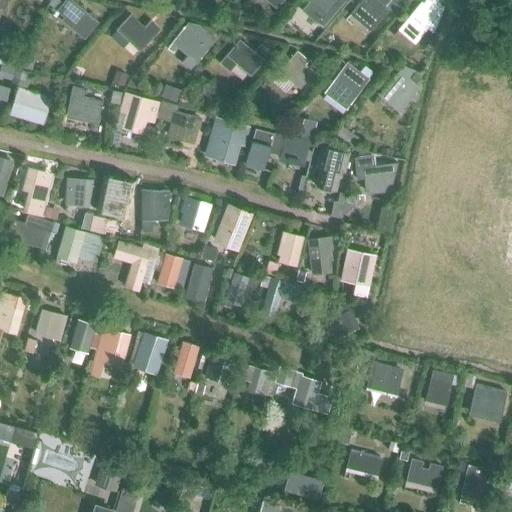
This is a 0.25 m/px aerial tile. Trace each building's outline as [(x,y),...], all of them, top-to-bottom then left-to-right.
[(56,9),(56,10),(63,16),(87,35),(98,21),(72,0),(63,0),(62,2),(56,9)] [(308,0),(301,9),(324,27),(346,1),(347,2),(349,0),(308,0)] [(361,0),(349,14),(369,31),(389,9),(393,12),(399,5),(392,0),(361,0)] [(424,0),(413,15),(410,13),(397,29),(393,34),(410,49),(414,44),(426,29),(432,34),(443,7),(439,5),(439,1),(436,0),(424,0)] [(229,7),(218,20),(236,24),(240,10),(229,7)] [(130,14),(116,29),(138,51),(160,29),(150,19),(144,27),(130,14)] [(184,26),(170,42),(187,55),(179,64),(188,72),(195,63),(216,39),(205,30),(198,38),(184,26)] [(239,39),(225,55),(217,62),(227,72),(235,64),(250,76),(270,52),(260,43),(253,51),(239,39)] [(0,64),(13,68),(17,51),(1,47),(0,50),(0,64)] [(280,72),(272,81),(284,92),(292,83),(299,89),(313,72),(304,65),(307,61),(296,51),(279,71),(280,72)] [(25,61),(18,58),(15,66),(22,69),(25,61)] [(346,61),(326,88),(347,104),(362,86),(368,78),(351,65),(346,61)] [(0,78),(10,81),(13,70),(0,66),(0,78)] [(399,69),(377,95),(398,112),(419,87),(399,69)] [(30,74),(13,70),(10,81),(11,81),(10,84),(26,88),(30,74)] [(116,70),(111,81),(123,86),(127,75),(116,70)] [(409,77),(416,83),(420,78),(414,72),(409,77)] [(164,84),(159,97),(175,103),(180,90),(164,84)] [(83,88),(71,85),(65,117),(97,123),(102,100),(82,96),(83,88)] [(51,97),(17,86),(8,114),(42,124),(51,97)] [(110,89),(108,101),(116,103),(119,91),(110,89)] [(141,132),(146,119),(152,121),(158,102),(125,92),(121,107),(127,108),(126,112),(125,112),(121,126),(141,132)] [(239,110),(246,115),(253,104),(246,99),(239,110)] [(166,136),(193,144),(201,117),(176,110),(177,105),(160,100),(156,117),(170,121),(166,136)] [(221,102),(218,114),(234,118),(237,106),(221,102)] [(210,136),(205,154),(212,156),(232,161),(238,142),(243,143),(248,127),(242,125),(215,118),(210,136)] [(287,121),(284,133),(299,137),(302,124),(287,121)] [(340,126),(333,137),(350,147),(357,137),(340,126)] [(253,143),(247,162),(263,167),(267,154),(277,157),(282,136),(273,133),(249,127),(246,141),(253,143)] [(312,146),(314,140),(299,137),(284,133),(278,160),(304,166),(308,145),(312,146)] [(313,188),(332,192),(337,173),(341,173),(345,154),(317,148),(313,167),(317,168),(313,188)] [(363,178),(365,194),(390,191),(397,161),(391,162),(391,165),(375,166),(374,154),(354,157),(357,179),(363,178)] [(0,195),(2,196),(13,160),(0,156),(0,195)] [(475,163),(472,177),(481,180),(475,205),(511,214),(511,185),(497,182),(500,170),(475,163)] [(27,191),(22,210),(41,216),(50,181),(44,179),(46,171),(27,166),(21,190),(27,191)] [(132,180),(101,173),(93,208),(125,215),(132,180)] [(64,205),(93,206),(95,179),(66,177),(64,205)] [(139,207),(140,222),(168,221),(168,197),(168,191),(158,190),(140,189),(139,207)] [(329,215),(340,216),(346,194),(339,192),(337,200),(328,198),(327,201),(332,202),(329,215)] [(179,223),(202,230),(210,203),(185,195),(180,210),(182,211),(179,223)] [(229,205),(215,241),(237,250),(251,214),(229,205)] [(459,229),(455,243),(480,249),(483,236),(505,242),(510,224),(511,225),(511,224),(511,214),(475,205),(468,231),(459,229)] [(88,230),(92,214),(83,212),(80,228),(88,230)] [(5,238),(40,249),(46,230),(49,231),(53,222),(38,217),(35,226),(12,218),(5,238)] [(378,218),(376,230),(390,234),(393,221),(378,218)] [(62,234),(55,257),(75,263),(77,256),(95,262),(102,237),(80,230),(68,227),(66,235),(62,234)] [(277,254),(280,254),(278,261),(296,266),(303,237),(286,233),(283,242),(280,241),(277,254)] [(329,237),(307,240),(311,273),(329,271),(328,259),(329,259),(328,247),(330,247),(329,237)] [(166,238),(163,248),(171,250),(174,251),(176,245),(172,239),(166,238)] [(141,248),(117,241),(112,258),(130,264),(124,283),(139,288),(141,279),(148,282),(158,249),(142,244),(141,248)] [(203,245),(200,257),(213,261),(217,249),(203,245)] [(340,278),(354,281),(352,293),(366,296),(374,258),(346,252),(340,278)] [(164,253),(155,283),(173,288),(181,258),(164,253)] [(267,262),(264,273),(274,276),(277,264),(267,262)] [(211,267),(193,263),(185,296),(202,300),(211,267)] [(227,267),(224,277),(229,279),(232,268),(227,267)] [(257,280),(232,271),(222,300),(239,306),(243,297),(251,299),(257,280)] [(298,271),(296,280),(303,282),(305,273),(298,271)] [(270,277),(267,288),(259,313),(274,318),(281,296),(292,299),(296,285),(270,277)] [(1,291),(0,293),(0,329),(15,335),(23,309),(7,305),(10,294),(1,291)] [(338,296),(331,294),(328,304),(336,306),(338,296)] [(328,326),(333,339),(359,328),(347,303),(335,308),(340,321),(328,326)] [(39,307),(32,333),(61,341),(68,315),(39,307)] [(95,324),(76,318),(68,347),(87,353),(95,324)] [(99,375),(103,362),(121,366),(130,333),(109,327),(106,336),(100,334),(89,372),(99,375)] [(160,360),(160,361),(167,339),(142,331),(135,352),(131,366),(155,374),(156,372),(160,360)] [(26,337),(23,350),(31,352),(35,340),(26,337)] [(198,346),(181,341),(172,372),(189,377),(198,346)] [(357,358),(366,362),(370,351),(361,348),(357,358)] [(216,359),(208,357),(202,376),(224,383),(228,367),(234,369),(236,360),(218,354),(216,359)] [(402,368),(371,361),(365,386),(396,393),(402,368)] [(245,363),(241,378),(248,381),(245,389),(266,395),(273,372),(245,363)] [(295,387),(290,403),(311,409),(327,414),(332,396),(317,392),(320,380),(299,374),(300,372),(277,365),(272,381),(295,387)] [(430,370),(423,399),(444,405),(450,384),(454,385),(457,375),(430,368),(430,370)] [(474,374),(463,371),(460,385),(470,387),(474,374)] [(155,374),(152,384),(159,387),(163,374),(156,372),(155,374)] [(194,391),(196,383),(188,380),(185,390),(194,393),(194,391)] [(196,383),(194,391),(201,393),(204,383),(197,381),(196,383)] [(475,382),(467,414),(499,422),(506,390),(475,382)] [(233,393),(231,402),(238,404),(241,395),(233,393)] [(0,439),(2,440),(10,442),(15,427),(6,424),(0,422),(0,439)] [(298,426),(296,436),(310,439),(312,429),(298,426)] [(348,444),(351,432),(341,430),(338,442),(348,444)] [(400,450),(398,457),(406,459),(408,452),(400,450)] [(376,476),(380,459),(349,451),(345,468),(376,476)] [(105,452),(95,481),(116,488),(125,459),(105,452)] [(199,457),(191,458),(192,467),(200,467),(199,457)] [(420,467),(422,461),(410,458),(405,481),(436,489),(442,465),(429,462),(427,468),(420,467)] [(462,472),(464,461),(459,459),(456,470),(462,472)] [(322,480),(287,470),(282,490),(316,499),(322,480)] [(465,470),(458,499),(480,504),(487,474),(465,470)] [(511,479),(505,478),(498,507),(511,511),(511,479)] [(182,491),(168,481),(158,494),(172,505),(182,491)] [(6,489),(3,501),(17,505),(20,493),(6,489)]
